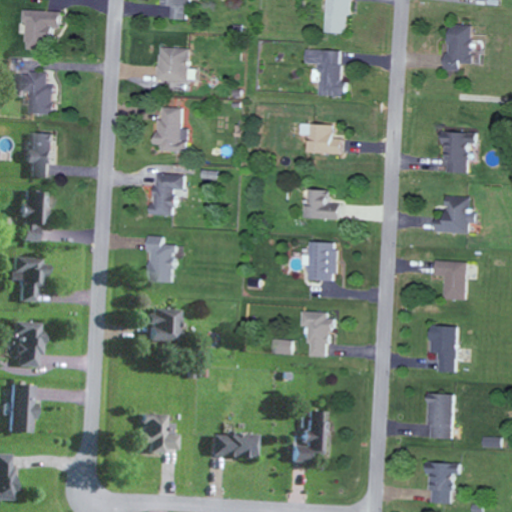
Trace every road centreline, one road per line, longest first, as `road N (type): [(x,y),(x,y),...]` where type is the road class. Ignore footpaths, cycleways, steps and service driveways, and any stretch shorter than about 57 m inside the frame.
road 1 (residential): [(404,0),(375,511)]
road 2 (residential): [(115,0),(89,492)]
road 3 (residential): [(89,492),(114,505),(310,511)]
